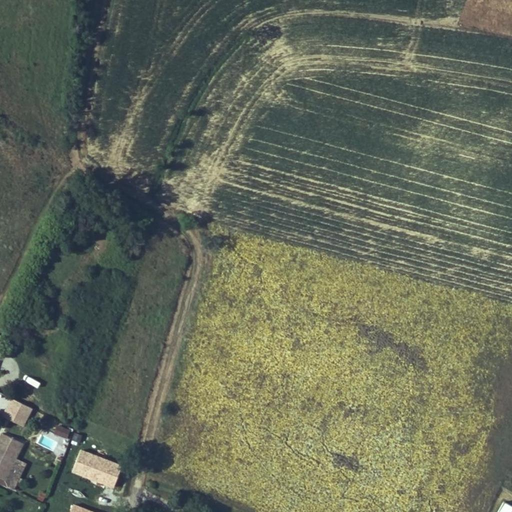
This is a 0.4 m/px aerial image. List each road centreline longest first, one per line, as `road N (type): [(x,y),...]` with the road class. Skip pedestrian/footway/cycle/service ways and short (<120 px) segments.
road 1 (track): [(136,511),(194,261),(174,219),(81,177)]
road 2 (track): [(114,0),(81,177)]
